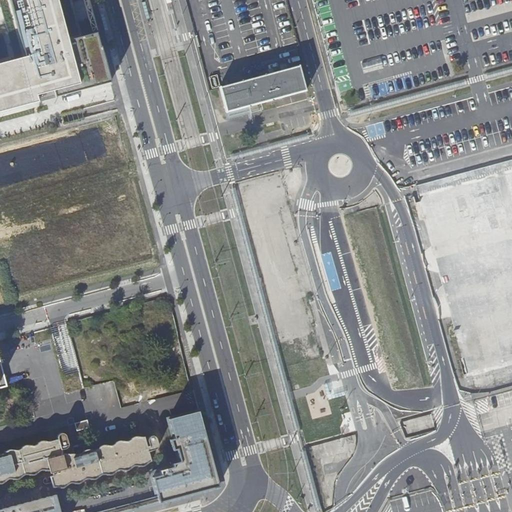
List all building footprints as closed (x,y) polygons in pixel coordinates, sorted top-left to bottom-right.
[(0,0),(0,111),(40,101),(57,96),(111,82),(98,32),(89,0),(0,0)] [(149,18),(144,2),(140,3),(144,19),(149,18)] [(253,102),(305,89),(298,64),(219,85),(225,110),(253,102)] [(0,388),(8,387),(0,354),(0,388)] [(200,411),(171,418),(183,460),(155,468),(162,494),(163,497),(218,482),(200,411)] [(0,484),(1,485),(4,484),(7,480),(11,479),(15,481),(17,480),(20,479),(23,476),(25,475),(28,475),(32,475),(34,475),(37,474),(41,470),(45,471),(50,471),(50,473),(53,473),(54,477),(51,478),(53,487),(61,488),(66,487),(72,482),(80,483),(89,478),(96,480),(102,474),(112,475),(119,470),(128,471),(135,465),(142,467),(150,461),(148,453),(156,450),(158,446),(155,437),(149,440),(147,445),(145,444),(144,439),(134,437),(127,442),(121,440),(109,447),(104,445),(98,447),(96,451),(84,451),(79,455),(64,455),(63,450),(68,445),(65,435),(62,432),(57,439),(56,441),(51,442),(41,441),(35,446),(24,445),(19,450),(10,450),(3,454),(0,455),(0,484)] [(0,511),(63,511),(58,494),(0,510),(0,511)] [(96,511),(109,511),(163,497),(162,494),(105,510),(96,511)]
